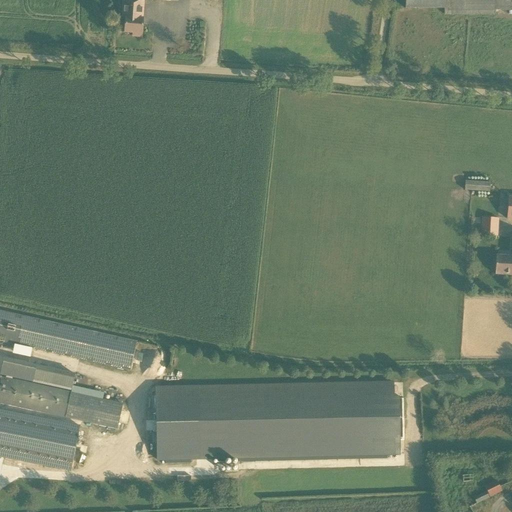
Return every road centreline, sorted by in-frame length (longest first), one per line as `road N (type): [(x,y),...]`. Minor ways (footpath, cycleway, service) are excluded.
road 1 (unclassified): [(374,82),(0,54)]
road 2 (unclassified): [(511,95),(374,82)]
